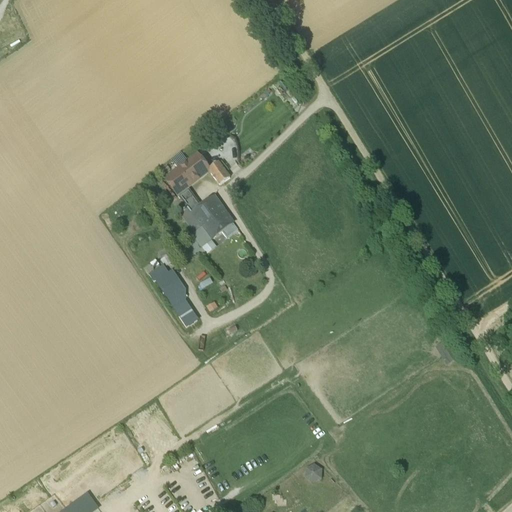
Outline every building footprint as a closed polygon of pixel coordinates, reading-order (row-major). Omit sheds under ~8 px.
[(163,182),(192,219),(206,209),(194,193),(217,176),(226,187),(239,178),(222,156),(211,164),(202,152),(163,182)] [(196,217),(213,242),(236,226),(219,201),(196,217)] [(199,321),(171,271),(166,273),(163,266),(151,272),(182,330),(199,321)] [(305,466),(303,481),(321,483),(322,468),(305,466)] [(138,476),(119,489),(125,498),(144,485),(138,476)] [(85,494),(63,510),(64,511),(94,511),(97,510),(85,494)]
